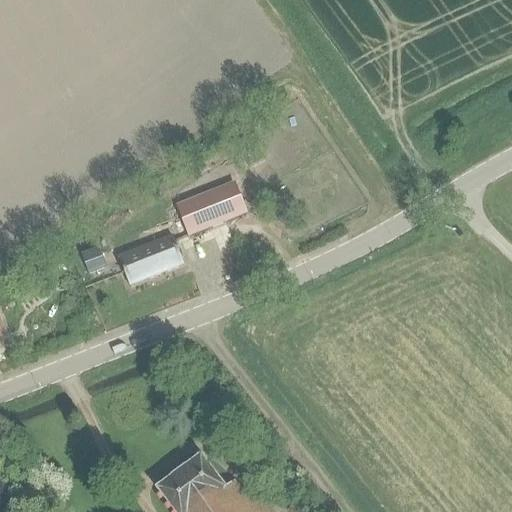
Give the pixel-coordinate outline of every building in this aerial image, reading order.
[(257,149),(242,156),(248,169),(264,161),(257,149)] [(234,185),(176,208),(189,240),(247,216),(234,185)] [(130,289),(184,267),(172,239),(118,261),(130,289)] [(92,275),(110,269),(104,248),(85,254),(92,275)] [(0,341),(8,338),(0,318),(0,341)] [(269,511),(254,492),(248,496),(235,484),(225,491),(201,460),(158,492),(173,511),(269,511)] [(309,511),(302,502),(287,511),(286,511),(309,511)]
